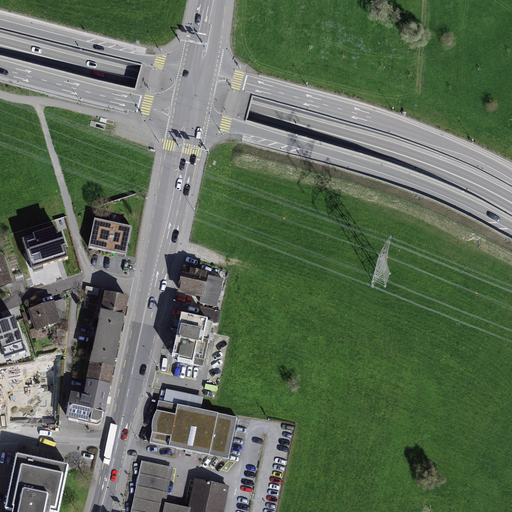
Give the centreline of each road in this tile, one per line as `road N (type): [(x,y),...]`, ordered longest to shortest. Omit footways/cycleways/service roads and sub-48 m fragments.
road 1 (secondary): [(188,116),(375,165),(511,225)]
road 2 (secondary): [(511,175),(377,119),(197,73)]
road 3 (secondary): [(249,112),(0,46)]
road 4 (secondary): [(249,112),(357,140),(489,190)]
road 5 (secondary): [(197,73),(0,23)]
road 6 (secondary): [(0,66),(188,116)]
road 7 (secondary): [(188,116),(151,291)]
road 8 (secondary): [(151,291),(116,446)]
road 9 (residential): [(151,291),(78,279),(0,304)]
